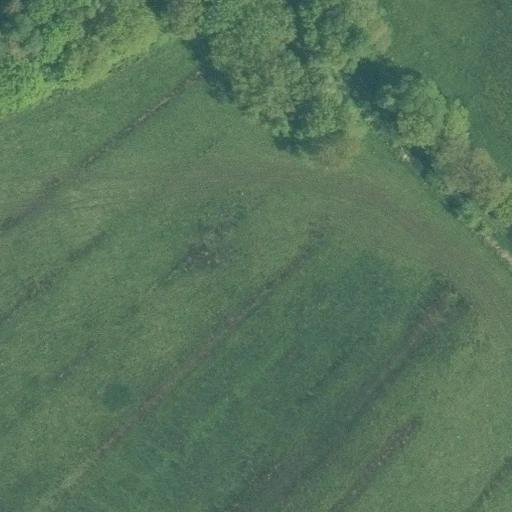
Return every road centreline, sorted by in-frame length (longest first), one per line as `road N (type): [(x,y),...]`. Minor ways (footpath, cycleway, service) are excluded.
road 1 (track): [(282,0),(511,244)]
road 2 (track): [(0,67),(155,0)]
